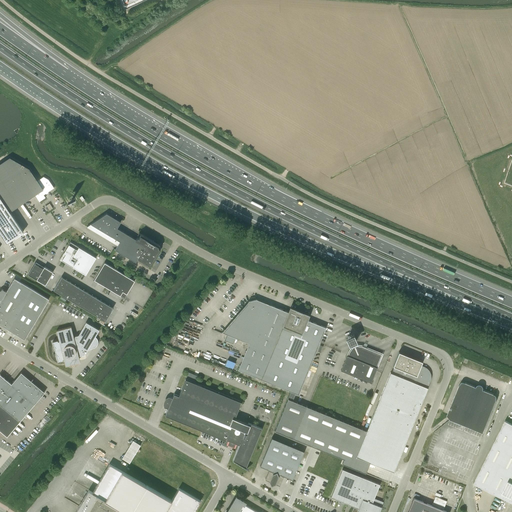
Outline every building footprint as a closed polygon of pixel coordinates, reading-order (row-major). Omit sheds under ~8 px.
[(0,232),(7,243),(23,232),(10,211),(16,207),(35,195),(37,199),(54,188),(48,179),(43,177),(37,181),(37,180),(29,168),(9,157),(0,163),(0,232)] [(106,213),(91,223),(120,241),(115,249),(136,262),(138,258),(150,265),(160,249),(159,244),(139,233),(135,239),(117,228),(121,222),(106,213)] [(86,274),(96,257),(70,242),(64,253),(66,254),(62,260),(86,274)] [(105,262),(94,280),(107,287),(117,270),(105,262)] [(45,285),(53,272),(44,266),(43,268),(35,263),(28,274),(45,285)] [(117,270),(107,287),(112,290),(112,289),(125,297),(135,280),(117,270)] [(0,290),(0,324),(8,329),(32,289),(19,281),(21,278),(16,275),(14,278),(6,291),(2,289),(0,290)] [(61,277),(54,289),(54,290),(62,295),(70,282),(61,277)] [(71,300),(71,299),(79,287),(70,282),(62,295),(71,300)] [(79,305),(80,304),(87,292),(79,287),(71,299),(71,300),(79,305)] [(32,289),(8,329),(24,339),(49,299),(32,289)] [(88,310),(89,310),(96,297),(87,292),(80,304),(79,305),(88,310)] [(97,315),(104,303),(96,297),(89,310),(88,310),(97,315)] [(222,332),(226,334),(225,336),(224,339),(233,343),(236,338),(249,343),(238,370),(261,379),(288,312),(256,299),(255,299),(254,297),(250,298),(250,300),(249,301),(222,332)] [(105,321),(112,309),(113,308),(104,303),(97,315),(98,317),(105,321)] [(295,393),(298,394),(326,327),(307,319),(309,315),(290,307),(288,312),(261,379),(291,391),(288,398),(292,400),(295,393)] [(56,353),(54,353),(53,353),(53,354),(53,355),(54,355),(55,355),(56,354),(58,361),(63,360),(62,359),(64,359),(64,361),(76,358),(79,357),(78,355),(80,354),(80,355),(85,354),(87,349),(89,350),(91,349),(92,348),(94,347),(95,347),(96,346),(97,346),(97,345),(98,344),(98,343),(98,342),(98,341),(98,340),(97,339),(97,338),(95,336),(99,329),(86,322),(78,335),(75,336),(75,337),(74,337),(71,326),(56,330),(59,341),(58,341),(58,340),(53,342),(56,353)] [(350,343),(351,345),(356,342),(355,341),(357,340),(355,335),(353,336),(352,334),(347,336),(348,338),(346,339),(348,344),(350,343)] [(366,346),(363,345),(363,346),(362,346),(357,345),(352,347),(349,351),(348,355),(347,355),(341,370),(371,382),(377,367),(376,367),(382,354),(366,347),(366,346)] [(424,367),(420,366),(422,361),(399,351),(393,366),(394,366),(392,373),(390,372),(367,430),(292,400),(288,398),(275,431),(293,438),(344,459),(342,464),(365,473),(370,462),(394,472),(428,387),(427,387),(430,380),(430,377),(430,374),(429,371),(427,369),(424,367)] [(233,369),(235,362),(227,359),(225,365),(233,369)] [(0,430),(7,436),(44,392),(21,372),(11,384),(0,374),(0,430)] [(188,372),(186,377),(195,381),(198,376),(188,372)] [(245,468),(262,428),(248,422),(247,424),(235,418),(242,402),(185,379),(179,396),(174,394),(165,415),(226,440),(226,439),(239,444),(232,460),(245,468)] [(459,384),(459,385),(447,415),(450,419),(483,432),(496,400),(497,399),(497,398),(497,397),(497,396),(496,395),(495,394),(494,394),(493,393),(483,389),(484,388),(483,387),(483,386),(483,385),(482,385),(481,384),(480,384),(479,384),(478,384),(477,384),(477,385),(476,385),(476,386),(466,382),(465,382),(464,382),(463,381),(463,382),(462,382),(461,382),(460,383),(460,384),(459,384)] [(511,424),(505,421),(496,439),(474,483),(511,502),(511,424)] [(272,438),(260,466),(269,470),(265,479),(270,481),(271,482),(274,483),(275,483),(280,485),(283,476),(292,479),(304,451),(272,438)] [(130,463),(141,444),(133,440),(122,458),(130,463)] [(171,500),(109,464),(93,492),(89,490),(75,511),(193,511),(200,501),(178,488),(171,500)] [(342,469),(331,497),(354,506),(351,511),(379,511),(383,502),(374,498),(380,484),(342,469)] [(227,511),(257,511),(245,504),(243,503),(244,502),(236,497),(227,511)] [(448,511),(414,498),(407,511),(448,511)]
